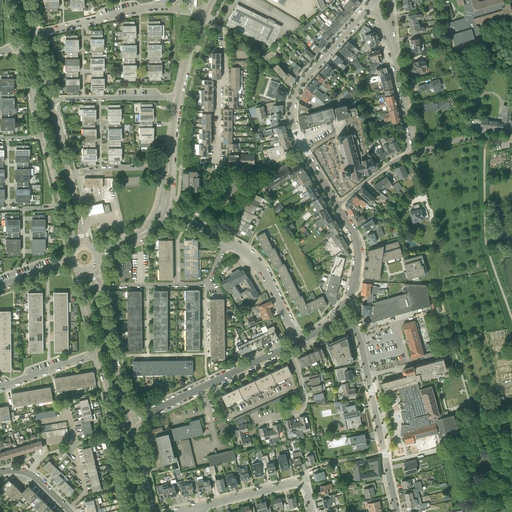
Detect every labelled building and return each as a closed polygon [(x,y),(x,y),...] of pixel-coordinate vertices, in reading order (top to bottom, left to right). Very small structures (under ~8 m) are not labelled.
[(321,11),(326,7),(325,4),(322,0),(316,0),(321,10),(321,11)] [(358,7),(349,0),(346,4),(354,11),(358,7)] [(486,0),(480,2),(478,0),(477,0),(456,0),(459,6),(463,5),(466,14),(464,14),(464,16),(463,18),(448,23),(454,44),(474,38),(474,37),(481,34),(479,26),(476,26),(476,24),(504,15),(504,16),(511,14),(511,12),(511,11),(509,2),(504,4),(503,0),(486,0)] [(79,1),(71,1),(72,12),(83,11),(83,1),(79,1)] [(58,2),(46,2),(46,12),(58,12),(58,2)] [(271,47),(282,26),(238,4),(227,25),(271,47)] [(354,11),(346,4),(343,7),(345,9),(350,15),(354,11)] [(350,15),(345,9),(343,11),(339,6),(337,8),(341,13),(346,19),(350,15)] [(443,8),(446,18),(454,16),(450,6),(443,8)] [(346,19),(341,13),(339,15),(337,13),(336,14),(334,11),(332,12),(343,24),(346,19)] [(343,24),(332,12),(329,15),(330,16),(328,19),(338,29),(343,24)] [(410,24),(419,23),(418,19),(422,18),(421,14),(416,14),(408,16),(410,24)] [(338,29),(328,19),(325,23),(335,33),(338,29)] [(149,21),(149,31),(160,31),(160,21),(149,21)] [(123,32),(135,31),(135,22),(123,22),(123,32)] [(335,33),(325,23),(321,28),(322,28),(331,37),(335,33)] [(419,23),(410,24),(410,29),(409,30),(409,33),(411,33),(419,32),(424,31),(423,27),(420,27),(419,23)] [(367,41),(370,40),(378,38),(377,33),(375,34),(374,32),(369,33),(369,32),(368,33),(368,32),(369,31),(370,31),(371,30),(370,29),(368,27),(367,27),(364,25),(360,30),(364,33),(367,41)] [(331,37),(322,28),(318,32),(323,36),(328,41),(331,37)] [(92,45),(103,45),(103,35),(103,31),(91,31),(92,45)] [(124,41),(135,41),(135,31),(123,32),(124,41)] [(160,31),(149,31),(149,41),(161,41),(160,31)] [(67,45),(78,45),(78,35),(66,36),(67,45)] [(328,41),(323,36),(319,40),(318,39),(317,39),(314,41),(321,48),(328,41)] [(378,38),(370,40),(371,43),(369,44),(364,49),(367,51),(368,50),(371,49),(370,47),(378,45),(378,43),(380,42),(378,38)] [(321,48),(314,41),(312,39),(309,41),(312,44),(310,47),(317,54),(321,48)] [(352,39),(349,42),(348,41),(344,45),(355,55),(359,51),(353,45),(354,44),(352,39)] [(124,51),(135,51),(135,41),(124,41),(124,51)] [(161,41),(149,41),(149,51),(161,51),(161,41)] [(422,44),(411,46),(412,51),(417,51),(417,53),(420,52),(420,50),(424,49),(423,43),(422,44)] [(67,55),(69,55),(78,55),(78,45),(67,45),(67,55)] [(103,55),(103,45),(92,45),(92,55),(103,55)] [(356,56),(355,55),(344,45),(341,49),(349,55),(354,59),(355,60),(352,62),(355,66),(352,68),(354,71),(361,66),(357,58),(356,56)] [(302,53),(302,54),(310,61),(314,56),(306,49),(302,53)] [(382,60),(379,50),(375,51),(375,50),(370,52),(371,52),(369,53),(372,63),(382,60)] [(124,61),(136,61),(135,51),(124,51),(124,61)] [(161,51),(149,51),(149,60),(161,60),(161,51)] [(307,64),(310,61),(302,54),(299,57),(294,52),(293,54),(298,60),(300,58),(307,64)] [(344,58),(338,52),(332,59),(343,69),(346,66),(341,62),(344,58)] [(67,65),(78,65),(78,55),(69,55),(67,55),(67,65)] [(103,55),(92,55),(92,65),(103,65),(103,55)] [(291,65),(290,66),(299,73),(302,69),(297,64),(295,67),(291,64),(293,61),(290,59),(288,61),(289,61),(288,63),(291,65)] [(161,60),(149,60),(149,71),(161,71),(161,60)] [(427,68),(425,60),(421,61),(416,62),(414,62),(414,63),(413,63),(414,67),(413,67),(413,68),(412,68),(412,69),(411,69),(411,70),(412,71),(412,72),(413,72),(414,72),(415,72),(415,74),(420,73),(420,74),(426,73),(425,68),(427,68)] [(124,71),(136,71),(136,61),(124,61),(124,71)] [(324,68),(336,78),(338,76),(335,73),(334,73),(332,71),(334,69),(328,63),(327,64),(326,65),(326,66),(324,68)] [(296,77),(289,72),(288,75),(285,73),(277,64),(273,67),(278,72),(284,81),(290,85),(296,77)] [(67,75),(79,75),(78,65),(67,65),(67,75)] [(103,65),(92,65),(92,75),(104,74),(103,65)] [(299,73),(290,66),(288,68),(290,69),(288,72),(289,72),(296,77),(299,73)] [(378,75),(380,75),(388,73),(389,72),(388,71),(388,70),(387,70),(386,67),(382,68),(377,69),(376,67),(370,68),(369,68),(370,74),(377,72),(378,75)] [(336,78),(324,68),(320,72),(327,78),(329,76),(330,77),(330,78),(334,81),(336,78)] [(136,81),(136,71),(124,71),(124,81),(136,81)] [(161,71),(149,71),(149,81),(161,80),(161,71)] [(389,73),(388,73),(380,75),(382,81),(390,79),(389,73)] [(1,74),(2,84),(13,84),(13,74),(1,74)] [(104,74),(92,75),(92,84),(104,84),(104,74)] [(315,78),(328,90),(329,91),(331,89),(329,88),(331,86),(328,83),(327,84),(324,81),(325,79),(319,74),(315,78)] [(73,85),(79,84),(79,75),(67,75),(67,85),(73,85)] [(311,82),(318,88),(319,86),(326,92),(328,90),(315,78),(311,82)] [(437,86),(441,84),(438,78),(430,82),(431,84),(428,85),(427,83),(418,86),(419,91),(428,89),(428,88),(432,87),(435,94),(439,92),(437,86)] [(390,79),(382,81),(384,90),(392,88),(390,79)] [(280,83),(271,80),(268,88),(270,89),(268,96),(275,99),(275,98),(275,96),(284,99),(287,92),(278,89),(279,83),(280,83)] [(307,87),(325,104),(332,100),(324,93),(323,94),(317,89),(318,88),(311,82),(307,87)] [(13,84),(2,84),(2,94),(13,94),(13,84)] [(79,95),(79,84),(73,85),(67,85),(67,95),(79,95)] [(104,84),(92,84),(92,94),(104,94),(104,84)] [(303,105),(310,108),(311,107),(315,109),(325,104),(307,87),(304,91),(301,98),(305,101),(303,105)] [(385,94),(379,95),(379,97),(379,98),(382,97),(394,95),(393,89),(384,91),(385,94)] [(352,97),(352,96),(349,93),(347,90),(342,94),(347,100),(352,97)] [(13,94),(2,94),(2,104),(13,104),(13,94)] [(394,95),(382,97),(383,102),(379,103),(380,105),(396,101),(394,95)] [(454,104),(451,97),(446,99),(442,101),(437,102),(433,101),(432,104),(422,104),(423,111),(427,111),(438,110),(438,109),(442,108),(443,110),(450,106),(454,104)] [(396,101),(380,105),(380,108),(387,106),(388,110),(389,110),(397,108),(396,101)] [(13,104),(2,104),(2,114),(14,114),(13,104)] [(141,114),(152,114),(152,104),(141,104),(141,114)] [(308,111),(310,108),(303,105),(301,104),(300,109),(300,113),(300,116),(301,120),(301,123),(303,128),(306,127),(306,128),(336,120),(332,107),(309,113),(308,111)] [(84,115),(95,115),(95,105),(83,105),(84,115)] [(109,105),(109,115),(117,115),(120,115),(120,105),(109,105)] [(270,110),(271,115),(283,112),(283,105),(274,106),(274,110),(270,110)] [(511,119),(510,119),(510,115),(511,106),(503,105),(502,115),(505,115),(504,123),(499,122),(481,120),(480,127),(506,130),(511,131),(511,130),(511,119)] [(258,118),(266,116),(263,106),(255,108),(258,118)] [(343,109),(342,106),(334,108),(337,119),(345,117),(346,124),(352,120),(361,117),(358,106),(350,109),(351,113),(348,113),(346,107),(344,108),(343,109)] [(397,108),(389,110),(389,113),(383,115),(384,119),(399,115),(397,108)] [(271,115),(266,116),(266,119),(271,119),(272,126),(277,124),(277,118),(283,118),(283,112),(271,115)] [(14,114),(2,114),(2,124),(14,124),(14,114)] [(141,124),(153,124),(152,114),(141,114),(141,124)] [(94,125),(95,125),(95,115),(84,115),(84,125),(94,125)] [(117,115),(109,115),(109,125),(120,125),(120,115),(117,115)] [(399,115),(384,119),(384,122),(389,121),(390,124),(400,121),(399,115)] [(14,124),(2,124),(2,134),(14,134),(14,124)] [(141,134),(153,134),(153,124),(141,124),(141,134)] [(84,135),(95,135),(95,125),(94,125),(84,125),(84,135)] [(120,125),(109,125),(109,135),(121,135),(120,125)] [(278,133),(286,131),(285,125),(271,129),(272,132),(274,132),(277,131),(278,133)] [(272,132),(271,129),(266,131),(265,129),(260,131),(260,132),(257,133),(259,139),(263,138),(262,135),(267,133),(268,136),(274,134),(274,132),(272,132)] [(286,131),(278,133),(279,136),(278,136),(277,136),(269,138),(270,142),(288,136),(286,131)] [(357,139),(356,136),(355,133),(342,137),(341,136),(337,137),(338,141),(339,141),(339,144),(338,144),(339,149),(341,149),(342,156),(341,156),(342,161),(343,160),(345,168),(344,169),(345,174),(342,175),(343,180),(353,178),(353,179),(354,179),(355,180),(356,180),(357,181),(359,180),(360,179),(361,178),(361,177),(361,176),(361,175),(362,175),(362,176),(363,176),(362,175),(365,174),(365,175),(366,175),(366,174),(372,172),(373,172),(374,171),(375,170),(374,169),(374,168),(374,167),(375,167),(376,166),(376,165),(376,164),(376,163),(376,162),(375,162),(374,161),(373,161),(372,161),(372,160),(372,159),(372,158),(371,158),(370,158),(368,158),(362,159),(361,156),(362,156),(361,151),(360,151),(358,144),(359,144),(358,139),(357,139)] [(153,134),(141,134),(141,144),(139,144),(139,147),(150,147),(150,144),(153,144),(153,134)] [(84,145),(96,145),(95,135),(84,135),(84,145)] [(121,135),(109,135),(109,144),(121,144),(121,135)] [(288,136),(270,142),(271,144),(281,142),(282,145),(290,142),(290,141),(290,140),(289,139),(288,136)] [(386,143),(387,144),(392,154),(400,150),(394,137),(385,140),(386,143)] [(292,146),(290,142),(282,145),(267,149),(271,162),(275,160),(276,162),(288,155),(287,151),(285,152),(285,151),(291,149),(290,147),(292,146)] [(381,159),(387,157),(384,150),(383,148),(378,150),(375,143),(370,145),(370,148),(372,151),(375,150),(375,151),(376,151),(377,155),(378,154),(381,159)] [(121,144),(109,144),(109,154),(121,154),(121,144)] [(392,154),(387,144),(385,145),(384,144),(382,145),(385,150),(384,150),(387,157),(392,154)] [(16,145),(17,155),(28,155),(28,145),(16,145)] [(84,155),(86,155),(93,154),(96,154),(96,145),(84,145),(84,155)] [(86,155),(84,155),(84,165),(96,165),(96,154),(93,154),(86,155)] [(121,154),(109,154),(109,164),(121,164),(121,154)] [(28,155),(17,155),(17,165),(28,165),(28,155)] [(296,174),(304,169),(299,162),(292,166),(290,164),(288,163),(289,162),(289,161),(259,180),(267,193),(277,187),(280,185),(296,174)] [(404,168),(403,164),(394,167),(399,178),(414,172),(413,168),(408,170),(406,167),(404,168)] [(28,165),(17,165),(17,175),(28,175),(28,165)] [(307,174),(304,169),(296,174),(298,176),(293,179),(294,182),(299,179),(307,174)] [(197,176),(197,171),(188,171),(188,172),(183,172),(183,189),(188,189),(188,191),(197,191),(197,185),(199,185),(199,176),(197,176)] [(307,174),(299,179),(301,181),(296,185),(297,187),(310,179),(307,174)] [(28,175),(17,175),(17,185),(29,185),(28,175)] [(387,176),(380,181),(385,188),(392,184),(387,176)] [(103,187),(103,178),(85,178),(85,187),(103,187)] [(313,184),(310,179),(297,187),(300,192),(305,188),(313,184)] [(385,188),(380,181),(373,185),(376,190),(377,189),(379,192),(385,188)] [(317,190),(313,184),(305,188),(307,192),(301,195),(303,198),(317,190)] [(29,185),(17,185),(17,195),(29,195),(29,185)] [(362,187),(358,191),(369,202),(371,203),(375,199),(362,187)] [(317,190),(303,198),(301,199),(303,202),(311,197),(312,199),(320,195),(317,190)] [(253,193),(251,197),(260,202),(262,198),(256,194),(258,192),(256,191),(254,194),(253,193)] [(369,202),(358,191),(351,199),(354,203),(356,205),(360,203),(363,206),(368,203),(369,202)] [(388,202),(389,201),(388,200),(386,199),(387,197),(381,193),(379,196),(388,202)] [(29,195),(17,195),(17,205),(29,205),(29,195)] [(318,212),(321,209),(326,205),(320,196),(311,201),(318,212)] [(260,202),(251,197),(249,201),(257,206),(258,206),(260,202)] [(354,203),(351,199),(345,205),(348,210),(352,205),(353,205),(354,203)] [(257,206),(249,201),(247,202),(246,205),(255,210),(257,206)] [(104,210),(102,202),(92,204),(86,206),(88,214),(94,212),(104,210)] [(420,209),(418,204),(413,205),(415,211),(410,212),(413,222),(423,219),(420,209)] [(255,210),(246,205),(244,209),(245,210),(253,214),(255,210)] [(351,215),(355,212),(360,209),(357,206),(355,208),(353,205),(352,205),(348,210),(351,215)] [(321,209),(318,212),(311,218),(312,219),(317,215),(318,216),(319,215),(321,218),(322,217),(328,213),(325,208),(322,210),(321,209)] [(245,210),(244,209),(244,210),(242,214),(252,219),(254,215),(253,215),(253,214),(245,210)] [(355,212),(351,215),(357,226),(365,220),(362,216),(359,217),(355,212)] [(322,217),(321,218),(315,223),(317,225),(319,223),(321,227),(333,219),(331,215),(330,216),(328,213),(322,217)] [(252,219),(242,214),(240,218),(241,219),(250,224),(252,219)] [(7,226),(19,225),(19,215),(7,216),(7,226)] [(33,215),(33,225),(44,225),(44,215),(33,215)] [(373,230),(374,229),(382,225),(380,221),(376,223),(372,215),(366,220),(367,222),(361,226),(365,232),(372,227),(373,230)] [(333,219),(321,227),(323,230),(328,226),(330,230),(330,229),(331,230),(339,225),(334,218),(333,219)] [(250,224),(241,219),(239,224),(248,228),(250,224)] [(248,228),(239,224),(237,227),(238,229),(236,233),(239,234),(241,230),(246,233),(248,228)] [(8,235),(19,235),(19,225),(7,226),(8,235)] [(44,225),(33,225),(33,235),(44,235),(44,225)] [(330,229),(330,230),(332,232),(326,235),(328,238),(334,235),(335,235),(341,231),(342,230),(339,225),(331,230),(330,229)] [(374,229),(375,232),(367,235),(370,244),(377,241),(376,238),(384,235),(381,227),(374,229)] [(312,265),(314,268),(331,258),(331,257),(348,246),(344,240),(345,238),(341,231),(335,235),(322,243),(324,247),(307,258),(310,261),(313,259),(315,262),(312,265)] [(266,252),(273,248),(269,242),(268,239),(265,232),(256,236),(264,253),(266,252)] [(8,245),(19,245),(19,235),(8,235),(8,245)] [(44,235),(33,235),(33,245),(44,245),(44,235)] [(185,259),(197,259),(197,239),(185,239),(185,259)] [(160,260),(172,259),(172,240),(160,240),(160,260)] [(369,249),(368,260),(365,260),(363,277),(379,279),(381,262),(402,256),(398,241),(369,249)] [(19,255),(19,245),(8,245),(8,255),(19,255)] [(44,245),(33,245),(33,255),(44,255),(44,245)] [(274,248),(273,248),(266,252),(274,268),(276,267),(276,268),(282,264),(279,257),(278,254),(274,248)] [(345,249),(331,257),(331,258),(327,273),(340,276),(345,258),(349,255),(345,249)] [(403,260),(404,263),(406,272),(403,272),(403,273),(407,272),(409,278),(426,273),(421,255),(403,260)] [(172,259),(160,260),(161,279),(172,279),(172,259)] [(197,259),(185,259),(186,279),(197,279),(197,259)] [(127,280),(131,280),(131,261),(117,261),(117,269),(117,280),(124,280),(124,281),(127,281),(127,280)] [(282,264),(276,268),(284,284),(292,280),(289,273),(288,270),(284,263),(282,264)] [(226,291),(230,288),(236,299),(246,293),(250,301),(259,295),(244,270),(243,269),(227,278),(228,278),(221,282),(226,291)] [(340,276),(327,273),(321,271),(318,282),(329,305),(329,304),(332,305),(335,303),(336,299),(334,296),(335,295),(333,295),(333,293),(336,293),(340,276)] [(292,280),(284,284),(292,300),(294,299),(294,300),(300,296),(297,290),(295,287),(292,280)] [(367,305),(372,305),(371,315),(370,315),(372,321),(376,320),(430,305),(428,296),(427,290),(426,285),(405,284),(408,293),(377,301),(372,302),(367,304),(367,305)] [(366,304),(367,304),(372,302),(372,301),(373,293),(378,294),(379,290),(375,290),(362,288),(361,294),(368,295),(366,304)] [(155,311),(166,311),(166,290),(155,290),(155,311)] [(187,310),(199,310),(199,290),(187,290),(187,310)] [(129,311),(140,311),(140,291),(128,291),(129,311)] [(30,313),(41,312),(41,292),(30,293),(30,313)] [(55,312),(67,312),(66,292),(55,292),(55,312)] [(302,296),(300,296),(294,300),(301,316),(310,312),(306,304),(302,296)] [(306,304),(310,312),(327,304),(323,296),(316,299),(313,300),(306,304)] [(212,319),(223,319),(223,299),(211,299),(212,319)] [(261,321),(273,317),(268,307),(273,305),(271,301),(257,306),(263,318),(260,319),(261,321)] [(372,305),(367,305),(362,304),(361,314),(370,315),(371,315),(372,305)] [(199,310),(187,310),(187,330),(199,330),(199,310)] [(0,330),(9,331),(9,311),(0,311),(0,330)] [(140,311),(129,311),(129,331),(141,331),(140,311)] [(166,331),(166,311),(155,311),(155,331),(166,331)] [(41,312),(30,313),(30,333),(42,332),(41,312)] [(67,332),(67,312),(55,312),(55,332),(67,332)] [(223,339),(223,319),(212,319),(212,339),(223,339)] [(414,324),(414,321),(403,325),(405,333),(405,332),(410,349),(410,350),(412,358),(420,355),(421,360),(434,357),(433,352),(424,354),(422,344),(421,339),(419,340),(418,336),(420,336),(418,331),(419,331),(417,323),(414,324)] [(274,329),(268,331),(272,339),(278,337),(274,329)] [(0,350),(10,351),(9,331),(0,330),(0,350)] [(199,330),(187,330),(187,350),(199,350),(199,330)] [(141,331),(129,331),(129,351),(141,351),(141,331)] [(166,331),(155,331),(155,350),(166,350),(166,331)] [(272,339),(268,331),(263,334),(267,342),(272,339)] [(42,332),(30,333),(31,352),(42,352),(42,332)] [(67,332),(55,332),(56,352),(67,352),(67,332)] [(267,342),(263,334),(262,332),(257,334),(262,344),(267,342)] [(262,344),(257,334),(252,337),(253,339),(257,347),(262,344)] [(346,339),(345,336),(329,343),(330,345),(326,346),(332,359),(335,357),(338,364),(355,361),(354,356),(352,356),(351,351),(351,352),(349,352),(348,347),(349,346),(350,346),(348,339),(346,339)] [(223,339),(212,339),(212,359),(224,358),(223,339)] [(257,347),(253,339),(248,341),(252,349),(257,347)] [(252,349),(248,341),(243,344),(246,352),(252,349)] [(246,352),(243,344),(237,346),(241,354),(246,352)] [(321,348),(317,350),(321,359),(325,357),(321,348)] [(10,351),(0,350),(0,370),(10,371),(10,351)] [(321,359),(317,350),(312,352),(316,361),(321,359)] [(316,361),(312,352),(307,354),(311,363),(312,363),(316,361)] [(311,363),(307,354),(303,356),(307,365),(311,363)] [(307,365),(303,356),(298,358),(302,367),(307,365)] [(406,385),(418,382),(417,380),(436,374),(437,377),(441,376),(440,372),(447,370),(443,358),(435,360),(434,360),(416,365),(416,366),(414,367),(413,366),(404,368),(404,369),(403,370),(402,371),(403,373),(405,374),(406,374),(407,376),(405,376),(381,382),(384,391),(406,385)] [(173,362),(173,373),(193,373),(193,361),(173,362)] [(153,373),(153,362),(133,362),(133,373),(153,373)] [(153,362),(153,373),(173,373),(173,362),(153,362)] [(271,372),(275,382),(292,374),(287,364),(280,368),(280,367),(278,368),(278,369),(271,372)] [(351,370),(345,371),(344,367),(336,369),(337,374),(339,374),(339,373),(340,373),(342,380),(355,377),(355,373),(352,374),(351,370)] [(74,376),(76,387),(95,384),(93,372),(74,376)] [(275,382),(271,372),(263,375),(261,376),(254,380),(259,390),(275,382)] [(307,385),(311,384),(319,382),(320,381),(319,376),(318,376),(317,374),(309,376),(310,379),(309,379),(310,382),(307,382),(307,385)] [(76,387),(74,376),(54,379),(56,390),(76,387)] [(242,398),(259,390),(254,380),(254,379),(247,383),(247,382),(245,383),(245,384),(238,387),(242,397),(242,398)] [(311,384),(312,386),(311,387),(312,389),(309,390),(309,393),(313,392),(321,389),(321,390),(322,389),(321,384),(320,384),(319,382),(311,384)] [(405,444),(415,442),(414,439),(438,433),(433,418),(437,416),(439,416),(431,387),(420,390),(418,382),(406,385),(408,392),(405,393),(407,401),(408,401),(408,403),(404,404),(406,412),(401,413),(403,421),(408,419),(410,427),(411,426),(412,428),(397,432),(399,439),(404,438),(405,444)] [(350,386),(350,389),(349,389),(347,383),(342,384),(345,397),(356,395),(355,388),(356,388),(355,385),(350,386)] [(242,397),(238,387),(230,391),(230,390),(228,391),(229,391),(221,395),(226,405),(242,397)] [(31,391),(33,402),(53,399),(51,388),(31,391)] [(313,392),(314,394),(313,395),(314,397),(311,398),(311,401),(314,400),(315,402),(324,402),(324,397),(323,392),(322,392),(321,390),(321,389),(313,392)] [(33,402),(31,391),(11,394),(13,406),(33,402)] [(84,405),(89,404),(92,403),(91,398),(79,401),(79,403),(73,405),(74,408),(80,406),(84,405)] [(349,406),(347,401),(337,402),(338,411),(347,410),(348,412),(343,413),(344,419),(347,418),(350,428),(362,425),(358,409),(356,409),(355,405),(349,406)] [(0,408),(0,419),(10,418),(9,407),(0,408)] [(92,414),(83,417),(83,419),(77,421),(78,423),(81,423),(90,420),(90,421),(93,420),(96,419),(95,414),(92,414)] [(307,415),(299,417),(300,423),(297,423),(299,430),(309,427),(307,415)] [(438,419),(437,416),(433,418),(438,433),(439,438),(446,436),(447,439),(463,434),(460,424),(456,425),(453,415),(441,418),(438,419)] [(299,430),(297,423),(294,424),(293,418),(285,420),(287,429),(291,428),(292,431),(296,431),(297,435),(298,435),(299,439),(301,438),(300,435),(299,430)] [(148,430),(157,467),(161,466),(161,464),(175,461),(170,441),(203,433),(200,419),(189,421),(190,424),(170,429),(170,430),(163,432),(162,427),(148,430)] [(236,435),(237,437),(243,435),(243,432),(248,431),(246,423),(238,425),(239,429),(235,430),(236,435)] [(272,438),(279,436),(278,432),(282,432),(280,423),(272,425),(274,431),(270,431),(272,438)] [(272,438),(270,431),(267,432),(266,427),(258,429),(260,437),(264,436),(265,440),(269,439),(270,446),(274,445),(272,438)] [(351,446),(352,450),(367,447),(366,442),(365,442),(364,440),(366,440),(364,434),(363,434),(347,438),(348,444),(356,442),(356,444),(351,446)] [(243,435),(237,437),(239,444),(242,443),(243,447),(252,445),(250,437),(244,439),(243,435)] [(35,442),(37,449),(43,447),(41,441),(35,442)] [(207,456),(210,466),(236,459),(234,449),(207,456)] [(282,471),(289,469),(287,461),(290,460),(287,451),(284,452),(285,454),(282,454),(283,457),(279,458),(282,471)] [(295,468),(302,466),(300,458),(303,457),(301,451),(299,451),(294,453),(295,458),(293,459),(295,468)] [(307,465),(315,463),(314,460),(317,459),(315,451),(312,451),(312,454),(308,455),(309,459),(306,460),(307,465)] [(262,460),(264,468),(267,467),(269,474),(276,472),(274,463),(269,464),(267,455),(261,457),(262,460)] [(355,462),(356,469),(353,470),(355,480),(382,477),(380,465),(380,457),(355,462)] [(405,475),(417,472),(415,464),(417,464),(416,459),(404,462),(405,468),(405,469),(404,469),(405,475)] [(264,468),(262,460),(259,461),(259,463),(252,464),(255,477),(263,476),(262,473),(261,469),(264,468)] [(47,471),(49,469),(53,465),(49,461),(43,467),(47,471)] [(51,475),(57,468),(53,465),(49,469),(47,471),(51,475)] [(59,466),(57,468),(51,475),(54,478),(58,474),(58,475),(61,472),(63,470),(59,466)] [(240,469),(240,467),(237,468),(239,475),(241,475),(243,480),(250,479),(248,471),(247,467),(244,468),(240,469)] [(314,481),(326,478),(324,471),(312,473),(314,481)] [(61,472),(58,475),(58,474),(54,478),(52,481),(56,485),(63,478),(65,476),(61,472)] [(233,476),(232,473),(229,474),(225,475),(228,486),(231,485),(231,487),(238,486),(235,476),(233,476)] [(203,481),(205,490),(206,491),(212,490),(211,486),(210,481),(213,480),(211,475),(208,476),(209,479),(207,480),(203,481)] [(194,479),(195,485),(198,485),(199,491),(205,490),(203,481),(203,480),(203,479),(197,481),(196,477),(196,476),(193,477),(194,479)] [(61,487),(66,482),(63,478),(56,485),(60,489),(61,487)] [(223,478),(216,480),(218,491),(225,489),(223,478)] [(1,487),(5,490),(12,483),(9,479),(1,487)] [(186,484),(188,492),(188,494),(194,492),(193,486),(195,485),(194,479),(191,480),(191,483),(186,484)] [(414,489),(420,487),(421,487),(420,481),(413,483),(412,479),(402,481),(403,488),(414,486),(414,489)] [(176,482),(178,488),(180,488),(182,494),(188,492),(186,484),(185,483),(182,483),(181,481),(176,482)] [(64,492),(70,486),(66,482),(61,487),(60,489),(64,492)] [(168,487),(170,495),(171,497),(176,495),(175,489),(178,488),(176,482),(173,483),(174,486),(168,487)] [(365,497),(374,495),(373,490),(376,489),(375,482),(366,484),(366,488),(364,488),(365,497)] [(12,483),(5,490),(8,493),(16,486),(12,483)] [(322,494),(324,493),(324,494),(324,496),(329,495),(328,492),(327,489),(332,488),(331,483),(320,486),(322,494)] [(170,495),(168,487),(168,485),(164,486),(163,484),(156,486),(158,494),(163,493),(164,497),(170,495)] [(16,486),(8,493),(11,496),(19,489),(16,486)] [(22,492),(21,493),(24,497),(32,489),(28,486),(22,492)] [(74,490),(70,486),(64,492),(68,496),(74,490)] [(420,487),(414,489),(410,490),(411,492),(404,494),(406,500),(413,499),(416,498),(419,497),(417,492),(422,489),(421,487),(420,487)] [(19,489),(11,496),(14,500),(21,493),(22,492),(19,489)] [(32,489),(24,497),(27,499),(35,492),(32,489)] [(35,492),(27,499),(30,503),(38,495),(35,492)] [(325,507),(331,506),(330,502),(335,501),(334,497),(337,497),(336,494),(328,495),(329,498),(323,499),(325,507)] [(38,495),(30,503),(34,506),(41,498),(38,495)] [(286,508),(285,504),(285,503),(282,503),(281,497),(272,499),(274,505),(276,505),(278,510),(286,508)] [(285,504),(286,508),(287,511),(293,509),(293,506),(297,505),(295,497),(287,499),(289,504),(285,504)] [(416,498),(413,499),(406,500),(407,507),(412,506),(413,509),(415,509),(419,508),(428,506),(427,502),(421,504),(419,497),(416,498)] [(41,498),(34,506),(37,509),(45,502),(41,498)] [(98,498),(93,499),(85,501),(86,507),(99,504),(98,498)] [(377,501),(377,498),(364,501),(365,505),(369,504),(370,511),(371,511),(380,510),(378,501),(377,501)] [(271,511),(269,505),(267,506),(265,501),(256,503),(258,511),(271,511)] [(45,502),(37,509),(39,511),(40,511),(48,505),(45,502)]
